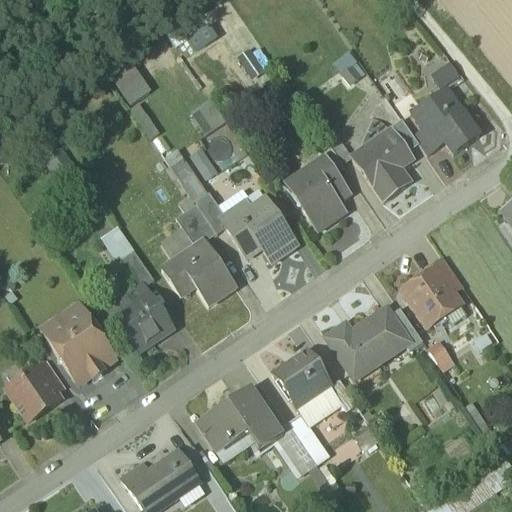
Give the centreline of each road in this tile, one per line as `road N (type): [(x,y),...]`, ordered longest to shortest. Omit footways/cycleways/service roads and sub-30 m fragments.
road 1 (residential): [(3,511),(511,164)]
road 2 (track): [(413,0),(511,124)]
